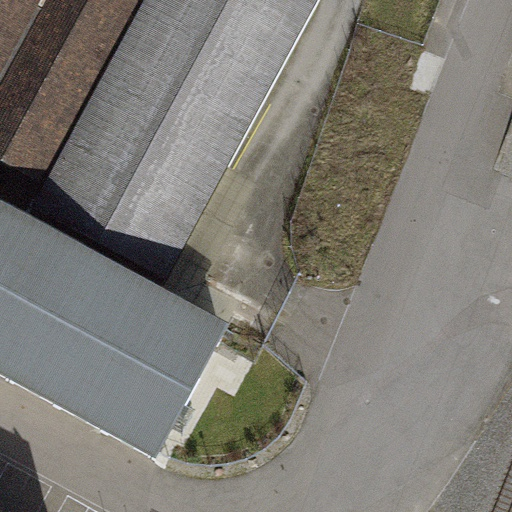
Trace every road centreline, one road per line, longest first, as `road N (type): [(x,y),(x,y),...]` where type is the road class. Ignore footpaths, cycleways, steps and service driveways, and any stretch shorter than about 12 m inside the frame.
road 1 (residential): [(498,0),(392,364),(318,511)]
road 2 (unknown): [(189,511),(0,412)]
